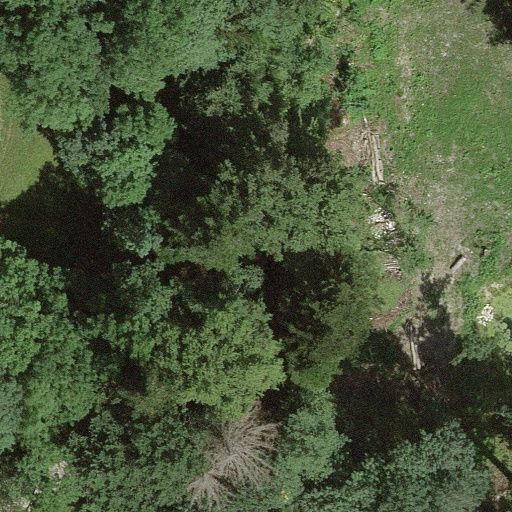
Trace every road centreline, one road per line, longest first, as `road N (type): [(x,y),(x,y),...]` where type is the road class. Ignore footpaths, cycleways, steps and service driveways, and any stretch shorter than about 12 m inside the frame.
road 1 (track): [(83,449),(131,271),(165,188),(156,0)]
road 2 (track): [(83,449),(151,477),(191,511)]
